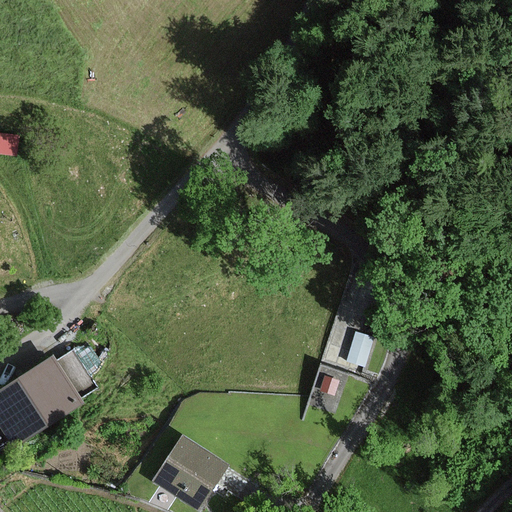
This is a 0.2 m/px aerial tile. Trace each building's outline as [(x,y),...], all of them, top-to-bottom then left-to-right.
[(0,147),(16,149),(17,129),(0,128),(0,147)] [(373,338),(357,333),(348,360),(364,366),(373,338)] [(96,387),(70,350),(54,361),(51,357),(0,391),(0,420),(17,445),(82,400),(80,398),(96,387)] [(337,381),(326,377),(322,390),(333,393),(337,381)] [(182,437),(153,481),(197,509),(226,464),(182,437)]
